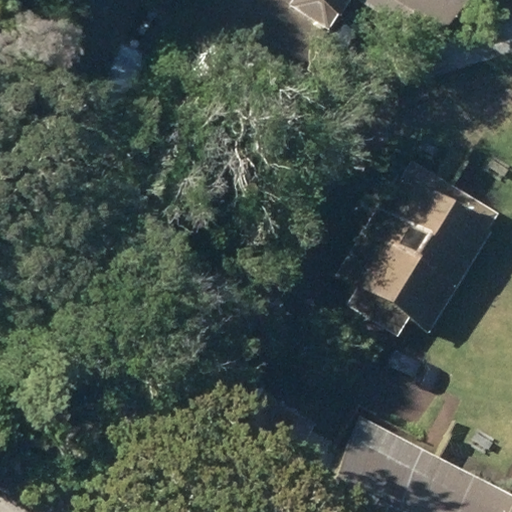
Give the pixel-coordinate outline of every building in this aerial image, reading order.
[(281,0),(285,2),(278,14),(314,38),(323,24),(327,26),(341,3),(409,47),(419,31),(431,38),(455,0),(464,0),(475,7),(478,0),(281,0)] [(160,37),(134,16),(100,61),(126,81),(160,37)] [(474,238),(484,222),(414,178),(403,197),(382,183),(319,284),(343,299),(334,313),(382,343),(392,326),(415,340),(478,241),(474,238)] [(254,377),(205,352),(161,437),(254,485),(289,417),(245,395),(254,377)] [(345,425),(301,511),(406,511),(429,467),(345,425)] [(429,467),(406,511),(498,511),(503,504),(429,467)] [(511,511),(511,486),(503,504),(498,511),(511,511)]
